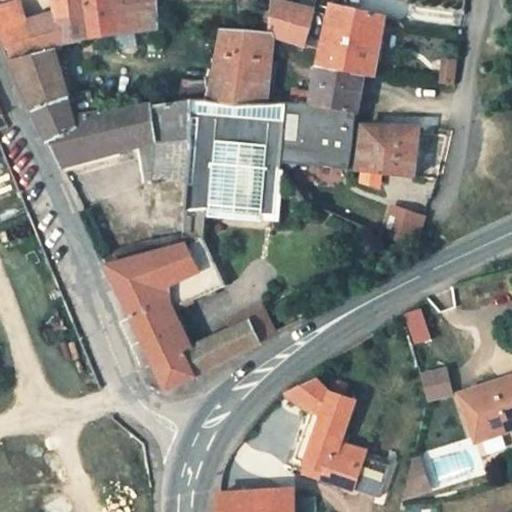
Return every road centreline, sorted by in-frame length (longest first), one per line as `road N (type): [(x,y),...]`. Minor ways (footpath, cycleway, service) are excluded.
road 1 (residential): [(0,73),(78,245),(128,392),(194,448)]
road 2 (primary): [(511,233),(311,334),(236,392),(194,448)]
road 3 (residential): [(480,0),(436,226)]
